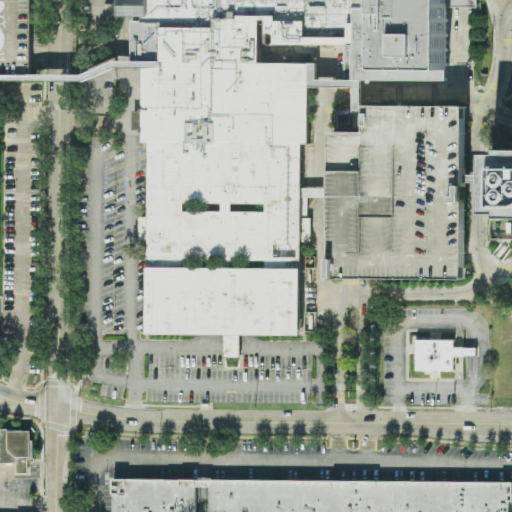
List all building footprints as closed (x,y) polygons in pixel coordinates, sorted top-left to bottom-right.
[(0,0),(0,74),(33,75),(33,0),(0,0)] [(356,0),(356,44),(258,44),(258,61),(310,61),(310,142),(303,142),(303,188),(334,188),(334,197),(302,197),(302,334),(240,333),(240,346),(240,356),(224,356),(224,346),(224,334),(149,334),(150,141),(143,141),(143,68),(161,68),(161,61),(132,61),(132,21),(142,21),(142,0),(356,0)] [(356,0),(356,44),(356,80),(450,80),(450,6),(450,0),(356,0)] [(334,188),(334,131),(367,131),(367,105),(465,105),(465,117),(465,277),(334,277),(334,197),(334,188)] [(492,216),(504,216),(504,222),(511,221),(511,150),(504,151),(504,155),(492,155),(492,216)] [(511,239),(511,219),(506,220),(506,216),(491,215),(490,239),(511,239)] [(150,217),(141,217),(141,240),(149,240),(150,217)] [(417,340),(454,341),(454,348),(477,348),(477,356),(454,356),(454,371),(416,371),(417,340)] [(29,473),(29,460),(33,460),(32,430),(1,431),(2,464),(16,464),(17,474),(29,473)] [(111,511),(112,480),(511,483),(510,511),(111,511)]
